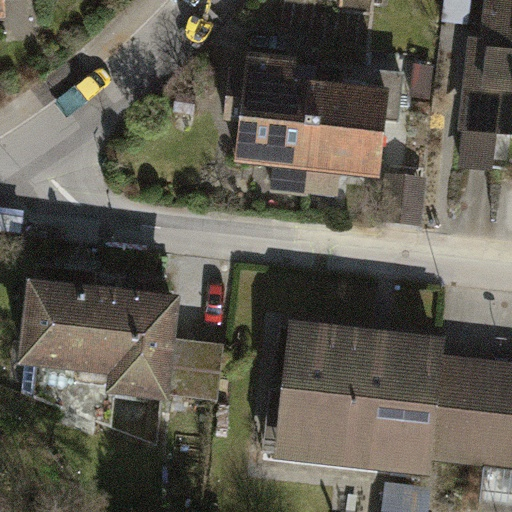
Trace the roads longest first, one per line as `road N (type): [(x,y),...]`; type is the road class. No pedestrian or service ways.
road 1 (residential): [(32,151),(60,195),(106,224),(511,270)]
road 2 (residential): [(32,151),(213,0)]
